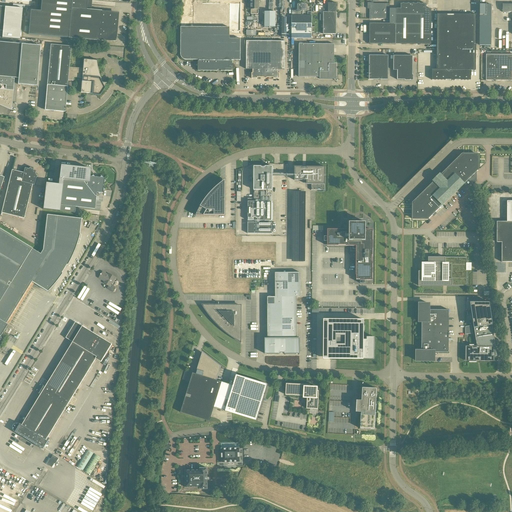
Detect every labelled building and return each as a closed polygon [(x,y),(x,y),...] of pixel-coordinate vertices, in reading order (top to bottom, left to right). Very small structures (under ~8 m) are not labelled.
[(30,10),(28,34),(98,41),(99,39),(115,41),(117,14),(101,12),(101,11),(86,9),(86,0),(40,0),(40,11),(30,10)] [(250,0),(251,9),(251,14),(258,14),(258,9),(259,9),(259,2),(260,2),(259,0),(250,0)] [(432,70),(432,80),(471,80),(471,70),(476,70),(476,15),(450,14),(449,0),(437,0),(437,14),(437,50),(437,51),(437,53),(437,70),(432,70)] [(181,27),(181,54),(181,55),(181,56),(181,57),(182,58),(183,59),(184,59),(185,60),(186,60),(196,60),(198,60),(198,61),(198,71),(217,71),(222,71),(232,71),(232,63),(232,60),(240,60),(241,31),(240,31),(230,31),(230,22),(240,22),(240,3),(192,3),(191,27),(181,27)] [(307,4),(305,4),(305,3),(302,3),(302,4),(296,4),(296,11),(297,11),(297,16),(302,16),(303,11),(306,11),(307,4)] [(323,12),(323,34),(336,34),(336,13),(337,3),(328,3),(328,12),(323,12)] [(368,3),(368,9),(369,9),(369,19),(389,19),(390,4),(368,3)] [(390,9),(389,23),(395,23),(395,24),(395,44),(431,44),(431,10),(431,9),(426,9),(426,4),(420,4),(417,4),(401,4),(401,9),(390,9)] [(480,4),(480,45),(491,45),(491,4),(480,4)] [(503,7),(502,12),(511,12),(511,11),(511,4),(503,5),(503,7)] [(19,40),(22,9),(0,6),(0,30),(3,31),(2,38),(19,40)] [(265,12),(265,27),(275,27),(275,12),(265,12)] [(312,16),(302,16),(297,16),(292,16),(291,39),(311,39),(312,16)] [(369,23),(369,44),(395,44),(395,24),(369,23)] [(246,41),(246,70),(253,70),(253,73),(252,73),(252,79),(257,79),(257,78),(273,78),(273,79),(279,79),(279,73),(278,73),(278,70),(284,70),(285,41),(246,41)] [(0,105),(11,110),(13,91),(14,79),(11,79),(11,78),(18,78),(21,44),(0,42),(0,105)] [(18,78),(18,84),(36,86),(39,51),(40,46),(21,44),(18,78)] [(299,44),(299,77),(320,77),(320,79),(335,79),(336,78),(336,64),(334,64),(334,44),(299,44)] [(67,87),(68,80),(69,67),(71,46),(50,45),(45,105),(45,110),(64,112),(65,107),(67,87)] [(511,54),(486,54),(486,80),(511,81),(511,72),(511,54)] [(369,56),(369,80),(374,80),(388,80),(388,56),(369,56)] [(393,56),(393,70),(397,71),(397,80),(405,80),(405,81),(413,81),(413,75),(413,56),(393,56)] [(83,69),(69,67),(68,80),(73,81),(73,77),(82,78),(80,93),(99,94),(101,92),(102,90),(103,88),(104,87),(105,85),(106,83),(98,83),(99,75),(99,73),(98,70),(97,68),(97,65),(97,63),(97,61),(83,59),(83,69)] [(413,205),(413,219),(429,219),(443,205),(464,184),(478,170),(478,155),(464,154),(464,155),(460,158),(459,157),(440,177),(438,175),(434,180),(435,181),(416,200),(416,201),(413,205)] [(45,183),(42,209),(74,213),(75,207),(94,209),(95,209),(96,192),(97,192),(99,194),(101,193),(102,193),(103,191),(104,190),(103,188),(104,183),(105,182),(104,180),(104,178),(102,178),(101,176),(99,178),(94,177),(93,175),(91,177),(89,176),(90,169),(79,167),(60,165),(58,184),(45,183)] [(254,166),(253,201),(272,201),(272,166),(254,166)] [(11,170),(1,213),(24,218),(32,185),(34,185),(36,178),(37,177),(31,167),(28,169),(24,168),(23,173),(11,170)] [(302,167),(294,167),(294,181),(306,181),(306,185),(311,185),(311,190),(324,191),(324,185),(325,185),(325,167),(306,167),(306,168),(302,168),(302,167)] [(0,339),(1,338),(1,337),(0,336),(0,334),(3,331),(2,330),(31,282),(47,292),(48,290),(52,286),(56,281),(71,256),(72,255),(74,250),(75,247),(77,243),(78,240),(79,234),(81,219),(82,220),(82,219),(46,215),(42,250),(40,254),(0,229),(0,187),(3,178),(0,176),(0,339)] [(225,185),(212,191),(203,203),(196,215),(225,216),(225,185)] [(248,200),(248,221),(272,221),(272,201),(253,201),(248,200)] [(497,222),(497,242),(502,242),(502,262),(511,262),(511,201),(507,201),(507,222),(497,222)] [(272,222),(248,222),(248,234),(272,234),(272,222)] [(327,237),(323,237),(323,241),(328,241),(328,245),(338,245),(338,246),(351,246),(351,245),(353,245),(353,249),(357,249),(357,251),(356,251),(356,280),(359,280),(359,284),(364,284),(364,280),(365,280),(372,280),(372,270),(373,237),(372,237),(372,230),(369,230),(369,229),(366,229),(366,222),(349,222),(349,229),(334,229),(334,230),(328,230),(328,234),(327,234),(327,237)] [(418,271),(418,286),(467,286),(467,257),(428,257),(428,264),(424,264),(424,271),(418,271)] [(103,272),(99,278),(104,281),(104,283),(109,286),(107,288),(113,292),(116,288),(111,285),(115,278),(109,274),(108,275),(103,272)] [(300,297),(300,273),(275,273),(275,297),(267,297),(268,338),(265,338),(265,354),(280,354),(280,353),(284,353),(284,354),(300,354),(299,338),(297,338),(297,297),(300,297)] [(215,305),(207,305),(211,312),(208,313),(208,312),(207,313),(211,317),(218,325),(223,329),(231,336),(241,342),(241,329),(241,328),(241,329),(242,329),(240,327),(241,306),(219,305),(219,302),(218,302),(218,303),(213,303),(215,305)] [(497,356),(492,325),(489,302),(470,302),(474,328),(477,347),(474,348),(473,345),(470,345),(470,346),(465,346),(465,361),(470,361),(470,362),(476,362),(475,359),(478,358),(479,361),(494,361),(494,356),(497,356)] [(416,351),(416,361),(434,361),(434,352),(448,353),(449,310),(429,310),(429,304),(419,304),(419,322),(421,322),(421,351),(416,351)] [(323,319),(323,359),(374,359),(374,337),(367,337),(367,340),(363,339),(364,320),(323,319)] [(20,424),(15,432),(17,433),(21,436),(43,449),(48,441),(46,440),(96,359),(101,362),(112,344),(85,328),(75,322),(66,338),(73,342),(73,343),(45,387),(43,386),(39,393),(41,394),(22,425),(20,424)] [(193,373),(180,412),(181,413),(181,412),(209,421),(214,407),(257,420),(268,385),(236,375),(231,390),(215,385),(221,366),(202,352),(195,374),(193,374),(193,373)] [(286,384),(286,395),(307,396),(306,409),(318,409),(319,391),(318,391),(318,387),(305,386),(306,385),(286,384)] [(357,403),(356,412),(361,412),(360,429),(374,429),(377,389),(362,388),(362,396),(358,396),(358,403),(357,403)] [(222,462),(240,462),(239,443),(221,443),(222,462)] [(50,459),(47,464),(52,467),(54,463),(55,463),(58,458),(53,456),(51,460),(50,459)] [(63,462),(70,465),(71,462),(61,459),(57,469),(60,470),(63,462)] [(200,470),(185,470),(185,489),(200,489),(200,491),(207,491),(207,468),(200,468),(200,470)]
